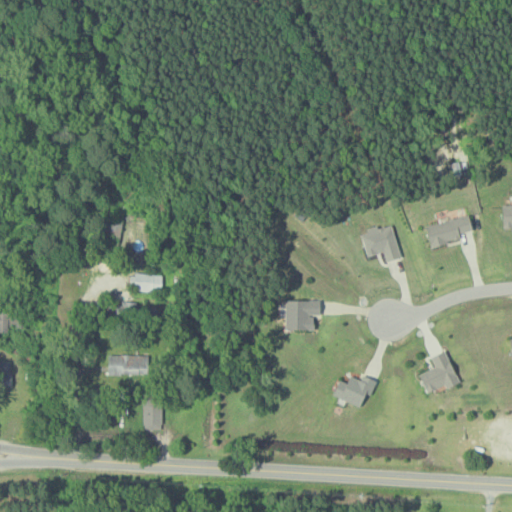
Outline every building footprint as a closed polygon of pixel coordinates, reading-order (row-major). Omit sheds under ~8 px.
[(502,227),(511,226),(511,203),(502,204),(502,227)] [(425,224),(429,243),(472,234),(468,215),(425,224)] [(390,223),(359,232),(367,256),(382,251),(386,261),(401,256),(390,223)] [(161,291),(161,273),(134,273),(134,290),(161,291)] [(313,330),(313,315),(320,315),(320,299),(281,300),(281,330),(313,330)] [(434,366),(418,374),(426,392),(444,384),(446,388),(459,382),(444,349),(429,356),(434,366)] [(148,355),(106,354),(106,375),(147,376),(148,355)] [(0,385),(10,385),(10,361),(0,360),(0,385)] [(349,375),(346,382),(339,379),(331,394),(362,408),(375,380),(362,374),(359,379),(349,375)] [(143,429),(162,429),(161,399),(142,399),(143,429)]
